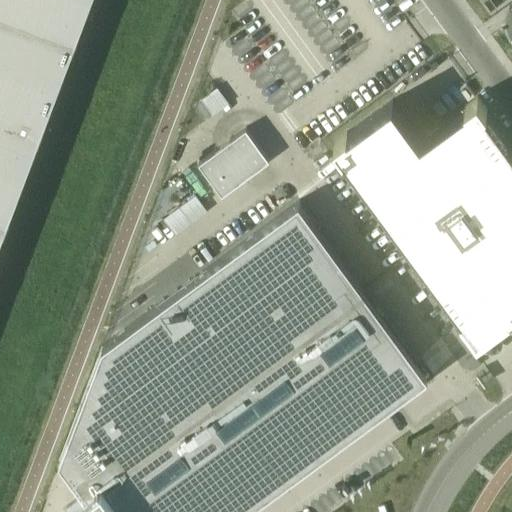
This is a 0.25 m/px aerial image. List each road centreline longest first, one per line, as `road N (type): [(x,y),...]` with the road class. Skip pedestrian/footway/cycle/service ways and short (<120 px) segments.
road 1 (tertiary): [(426,511),(461,454),(511,410)]
road 2 (unclassified): [(511,101),(436,0)]
